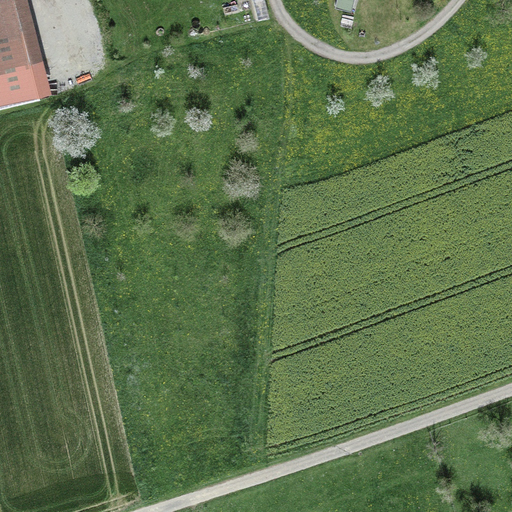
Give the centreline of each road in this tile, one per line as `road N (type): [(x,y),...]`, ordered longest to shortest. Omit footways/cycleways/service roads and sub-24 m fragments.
road 1 (track): [(252,483),(259,248),(288,97),(278,14)]
road 2 (track): [(164,511),(511,389)]
road 3 (track): [(278,14),(306,40),(359,59),(412,40),(457,0)]
